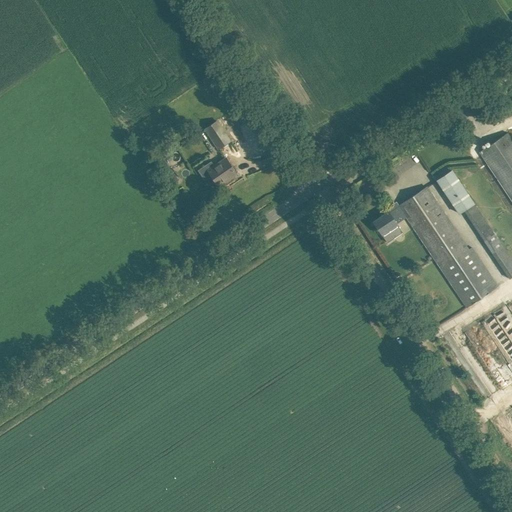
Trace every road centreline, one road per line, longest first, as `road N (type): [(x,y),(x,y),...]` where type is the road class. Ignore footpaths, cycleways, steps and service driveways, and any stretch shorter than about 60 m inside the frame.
road 1 (tertiary): [(0,397),(316,186)]
road 2 (track): [(322,198),(511,491)]
road 3 (tertiary): [(316,186),(511,58)]
road 4 (tertiary): [(316,186),(193,0)]
